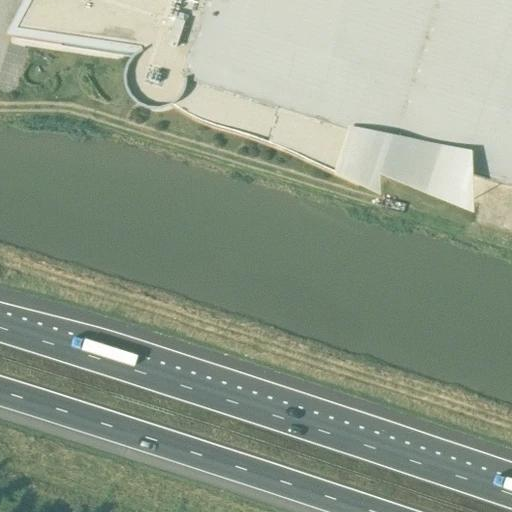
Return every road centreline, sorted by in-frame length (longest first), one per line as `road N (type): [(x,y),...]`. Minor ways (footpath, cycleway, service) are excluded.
road 1 (motorway): [(511,496),(0,330)]
road 2 (motorway): [(0,396),(360,511)]
